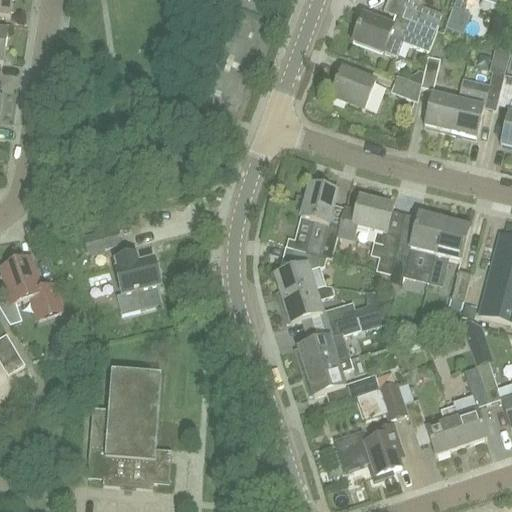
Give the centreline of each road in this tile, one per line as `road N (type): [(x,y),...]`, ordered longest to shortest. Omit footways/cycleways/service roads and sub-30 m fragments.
road 1 (residential): [(303,511),(233,280),(235,230),(270,128)]
road 2 (residential): [(511,196),(270,128)]
road 3 (residential): [(0,220),(29,173),(54,0)]
road 4 (residential): [(270,128),(319,0)]
